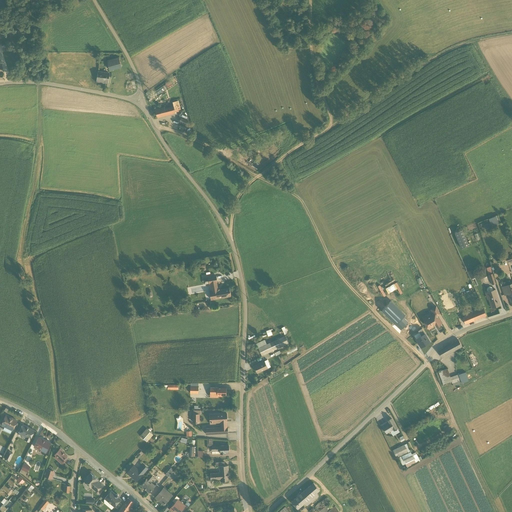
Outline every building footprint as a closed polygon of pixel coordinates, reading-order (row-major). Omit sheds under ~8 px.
[(121,67),(119,58),(107,61),(109,71),(121,67)] [(107,83),(109,73),(98,71),(97,83),(101,83),(101,82),(107,83)] [(155,110),(157,118),(175,113),(175,111),(179,110),(177,101),(172,102),(173,106),(164,108),(155,110)] [(489,221),(479,225),(480,227),(483,226),(484,230),(499,225),(496,216),(488,219),(489,221)] [(454,234),(461,249),(468,246),(462,231),(454,234)] [(470,269),(466,271),(471,281),(476,278),(473,270),(471,272),(470,269)] [(211,300),(231,296),(229,288),(220,290),(218,288),(217,283),(217,282),(216,276),(208,277),(208,278),(203,279),(203,284),(209,283),(209,284),(211,291),(209,291),(211,300)] [(504,296),(508,294),(511,302),(511,301),(511,283),(510,284),(509,281),(504,283),(505,286),(501,287),(504,296)] [(491,309),(500,306),(500,305),(495,290),(493,290),(492,288),(491,287),(489,287),(488,287),(487,288),(486,290),(487,292),(485,293),(487,300),(488,300),(491,309)] [(445,300),(441,301),(445,312),(457,307),(453,298),(446,301),(445,300)] [(392,318),(395,323),(412,313),(404,300),(391,308),(395,316),(393,313),(389,316),(391,319),(392,318)] [(441,314),(436,306),(430,310),(433,314),(431,315),(430,314),(427,316),(426,315),(422,318),(424,322),(423,322),(426,327),(427,327),(429,329),(433,327),(433,326),(432,326),(435,324),(436,326),(440,324),(440,323),(441,322),(438,316),(441,314)] [(462,317),(465,325),(486,316),(482,308),(470,313),(469,312),(462,315),(462,317)] [(429,342),(422,329),(418,331),(419,333),(416,335),(418,338),(416,339),(421,347),(429,342)] [(43,336),(37,339),(39,345),(45,342),(43,336)] [(285,336),(277,339),(280,347),(283,346),(284,348),(288,346),(287,344),(288,344),(285,336)] [(258,348),(262,356),(280,347),(277,339),(258,348)] [(256,344),(258,348),(266,344),(264,340),(256,344)] [(438,351),(442,358),(462,347),(458,340),(451,344),(450,343),(444,347),(444,348),(438,351)] [(270,367),(267,360),(254,366),(257,373),(270,367)] [(457,385),(468,381),(467,377),(466,374),(462,375),(459,376),(458,375),(450,378),(447,369),(438,372),(443,385),(451,382),(452,384),(453,387),(457,385)] [(198,383),(190,383),(190,393),(198,394),(198,383)] [(210,388),(210,397),(217,397),(217,396),(222,396),(222,395),(226,395),(226,388),(210,388)] [(201,414),(201,410),(193,410),(193,414),(192,414),(192,423),(199,423),(199,414),(201,414)] [(228,433),(226,413),(209,414),(210,424),(220,423),(220,427),(205,428),(206,434),(228,433)] [(0,425),(11,431),(16,421),(5,415),(0,425)] [(389,423),(382,427),(386,434),(390,432),(393,436),(399,433),(391,419),(388,421),(389,423)] [(34,430),(22,425),(17,434),(25,438),(24,440),(28,442),(30,440),(29,439),(34,430)] [(43,439),(38,437),(33,447),(45,453),(50,443),(46,441),(43,440),(43,439)] [(225,453),(229,452),(228,445),(213,446),(212,440),(212,439),(206,439),(207,448),(211,448),(212,454),(225,454),(225,453)] [(397,448),(392,450),(396,458),(405,454),(407,453),(408,452),(408,453),(411,452),(407,444),(404,445),(400,447),(400,446),(397,447),(397,448)] [(62,451),(60,448),(55,454),(56,455),(54,457),(62,464),(66,460),(65,459),(67,456),(62,451)] [(7,451),(4,459),(9,461),(12,454),(7,451)] [(407,468),(420,461),(415,452),(411,454),(410,452),(398,458),(402,466),(405,464),(407,468)] [(205,477),(205,480),(210,480),(220,480),(220,482),(229,481),(228,465),(225,466),(224,462),(215,463),(215,466),(219,466),(219,473),(210,473),(210,476),(205,477)] [(19,472),(25,475),(30,466),(23,463),(19,472)] [(133,465),(127,473),(136,481),(148,468),(143,464),(138,469),(133,465)] [(170,468),(165,474),(168,477),(173,471),(170,468)] [(55,471),(48,469),(46,477),(53,479),(55,471)] [(173,471),(168,477),(171,480),(173,477),(176,479),(179,476),(173,471)] [(91,487),(96,492),(102,485),(97,481),(98,480),(90,473),(84,481),(83,483),(83,484),(88,489),(89,489),(91,487)] [(154,477),(151,474),(141,485),(144,488),(143,488),(146,490),(149,492),(155,486),(150,481),(154,477)] [(313,484),(291,502),(298,509),(305,504),(306,506),(321,493),(313,484)] [(172,495),(164,487),(155,497),(164,505),(172,495)] [(104,503),(111,509),(114,507),(121,499),(118,497),(118,495),(118,494),(117,494),(115,495),(111,491),(104,499),(105,499),(104,500),(104,503)] [(41,511),(50,501),(46,497),(36,510),(39,511),(41,511)] [(176,497),(167,507),(169,508),(178,499),(176,497)] [(329,500),(326,497),(309,511),(325,511),(328,510),(325,507),(329,504),(326,502),(329,500)] [(131,511),(129,510),(134,503),(128,498),(118,511),(131,511)] [(186,502),(182,499),(180,501),(178,499),(169,509),(171,511),(172,511),(173,511),(174,511),(180,511),(185,506),(187,507),(190,504),(187,501),(186,502)]
